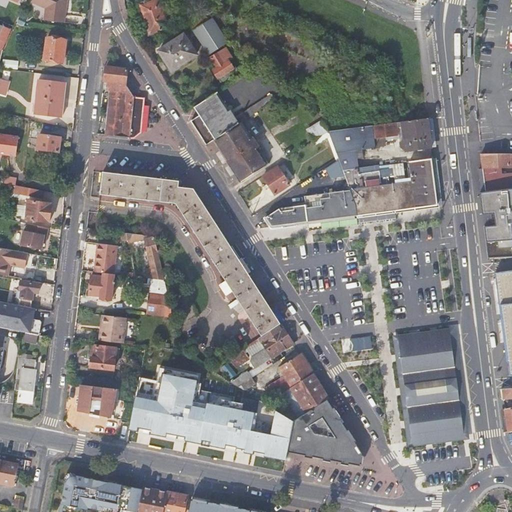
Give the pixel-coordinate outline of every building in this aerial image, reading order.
[(65,0),(35,0),(35,7),(45,8),(44,21),(63,23),(65,0)] [(160,0),(148,0),(138,3),(149,36),(169,29),(160,0)] [(225,45),(203,12),(186,23),(192,32),(208,56),(225,45)] [(0,48),(3,50),(12,30),(0,25),(0,48)] [(184,34),(158,51),(172,71),(197,54),(184,34)] [(64,62),(66,41),(47,39),(44,60),(64,62)] [(248,63),(251,58),(242,51),(238,48),(234,54),(248,63)] [(232,58),(225,49),(210,59),(215,68),(213,70),(221,82),(231,75),(231,74),(235,71),(228,61),(232,58)] [(19,61),(3,59),(2,68),(18,70),(19,61)] [(110,90),(104,135),(134,138),(141,132),(144,99),(134,98),(126,85),(127,69),(106,66),(105,75),(104,82),(108,82),(107,90),(110,90)] [(0,94),(6,96),(11,82),(0,79),(0,94)] [(66,83),(37,79),(33,115),(63,118),(66,83)] [(199,115),(191,120),(196,127),(207,145),(215,140),(241,122),(276,99),(272,93),(235,117),(230,110),(229,111),(217,92),(194,107),(199,115)] [(405,151),(432,147),(430,132),(428,118),(399,122),(328,131),(338,159),(343,170),(358,168),(356,155),(353,155),(352,149),(375,147),(374,139),(385,137),(399,136),(404,135),(404,141),(400,142),(400,146),(405,146),(405,151)] [(306,130),(311,136),(313,140),(328,131),(321,120),(306,130)] [(215,140),(242,181),(268,164),(241,122),(215,140)] [(0,154),(16,157),(18,137),(0,134),(0,154)] [(61,138),(39,135),(37,149),(60,152),(61,138)] [(386,145),(385,137),(374,139),(375,147),(386,145)] [(511,154),(482,154),(487,192),(511,188),(511,177),(503,178),(502,169),(511,168),(511,154)] [(361,188),(350,190),(357,215),(439,205),(433,158),(409,161),(412,182),(361,188)] [(331,178),(344,175),(343,170),(338,159),(325,168),(331,178)] [(290,185),(277,166),(262,175),(275,195),(290,185)] [(361,188),(358,168),(343,170),(344,175),(350,190),(361,188)] [(241,304),(261,336),(280,323),(273,313),(267,304),(259,291),(251,278),(241,263),(228,242),(213,220),(193,189),(178,187),(179,182),(103,173),(100,195),(176,205),(225,281),(220,285),(226,294),(232,290),(241,304)] [(20,186),(16,186),(15,194),(42,199),(44,191),(33,189),(20,186)] [(511,188),(487,192),(480,193),(482,215),(488,215),(487,227),(485,227),(484,227),(488,259),(494,259),(505,258),(511,257),(511,188)] [(265,217),(271,226),(357,215),(350,190),(305,196),(306,205),(279,208),(265,217)] [(52,204),(28,201),(26,220),(50,222),(52,204)] [(48,235),(49,228),(28,223),(26,232),(23,231),(21,245),(42,250),(44,235),(48,235)] [(151,267),(161,265),(155,236),(148,238),(147,235),(121,232),(122,240),(128,239),(128,241),(145,238),(151,267)] [(96,272),(103,273),(114,274),(117,245),(97,243),(96,253),(98,253),(96,272)] [(0,248),(0,274),(5,275),(8,261),(10,262),(10,265),(25,268),(28,254),(13,251),(0,248)] [(146,278),(164,280),(161,265),(151,267),(147,268),(146,278)] [(510,375),(511,375),(511,271),(496,273),(498,290),(500,305),(501,305),(510,375)] [(111,300),(114,274),(103,273),(102,277),(91,275),(89,295),(100,296),(100,299),(111,300)] [(132,290),(149,292),(167,294),(164,280),(146,278),(133,277),(132,290)] [(20,294),(18,304),(31,307),(35,291),(39,292),(41,283),(39,282),(23,279),(21,289),(20,294)] [(149,292),(147,314),(172,316),(167,294),(149,292)] [(0,300),(0,327),(22,331),(31,333),(39,335),(40,335),(42,321),(33,319),(35,308),(31,307),(18,304),(0,300)] [(101,331),(100,340),(124,343),(127,318),(106,316),(104,331),(101,331)] [(255,368),(294,344),(287,334),(280,323),(261,336),(229,356),(236,367),(249,359),(245,352),(262,342),(265,348),(252,356),(250,360),(255,368)] [(463,434),(450,334),(399,341),(412,440),(463,434)] [(373,349),(372,335),(350,338),(352,351),(373,349)] [(116,348),(93,345),(90,368),(113,370),(116,348)] [(277,384),(282,393),(312,373),(309,368),(300,354),(279,368),(286,378),(277,384)] [(36,360),(19,358),(16,378),(21,378),(18,402),(33,403),(35,379),(38,379),(39,374),(36,374),(37,369),(35,368),(36,360)] [(248,371),(231,382),(237,386),(251,377),(248,371)] [(291,406),(298,418),(327,399),(329,398),(318,382),(312,373),(282,393),(280,394),(289,408),(291,406)] [(285,462),(287,452),(289,439),(293,421),(274,410),(270,433),(253,430),(256,412),(195,400),(198,380),(163,374),(158,401),(136,397),(130,432),(138,433),(136,443),(150,446),(151,438),(174,443),(173,450),(197,454),(198,447),(224,452),(223,460),(254,466),(256,457),(285,462)] [(257,386),(251,377),(237,386),(248,393),(257,386)] [(117,389),(81,384),(78,411),(111,417),(117,389)] [(511,388),(503,389),(504,399),(511,398),(511,388)] [(333,408),(327,399),(298,418),(293,421),(289,439),(287,452),(303,455),(303,457),(312,459),(312,457),(323,459),(322,461),(330,463),(331,460),(341,463),(340,464),(348,466),(348,464),(360,466),(362,453),(354,442),(356,440),(349,429),(347,430),(344,425),(341,420),(342,419),(336,409),(334,407),(333,408)] [(0,483),(15,486),(19,465),(0,461),(0,483)] [(119,511),(120,508),(138,511),(138,510),(143,489),(69,475),(68,476),(60,511),(76,511),(77,511),(83,511),(86,511),(88,507),(114,511),(119,511)] [(163,511),(167,492),(143,487),(143,489),(138,510),(149,511),(163,511)] [(184,511),(188,496),(167,492),(163,511),(184,511)] [(17,498),(15,507),(23,509),(25,499),(17,498)] [(254,511),(191,500),(188,511),(254,511)]
